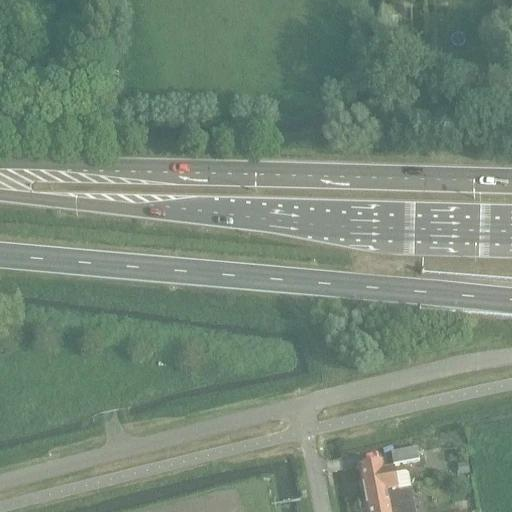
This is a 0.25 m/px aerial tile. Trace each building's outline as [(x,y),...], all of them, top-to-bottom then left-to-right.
[(406,54),(422,54),(422,42),(406,42),(406,54)] [(461,74),(451,74),(452,88),(461,87),(461,74)] [(394,445),(395,453),(392,453),(395,467),(420,462),(418,451),(441,447),(440,438),(416,443),(415,441),(394,445)] [(361,468),(366,497),(411,488),(409,475),(406,473),(396,475),(395,471),(382,473),(381,464),(361,468)] [(468,464),(458,465),(460,476),(469,475),(468,464)] [(415,511),(412,491),(411,488),(366,497),(369,511),(415,511)]
